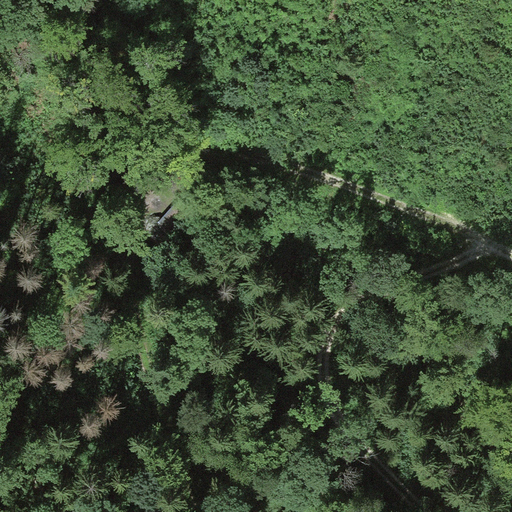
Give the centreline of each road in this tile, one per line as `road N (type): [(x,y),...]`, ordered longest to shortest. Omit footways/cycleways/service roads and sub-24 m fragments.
road 1 (track): [(194,511),(145,376),(135,303),(141,228),(166,191),(197,168),(244,159),(294,169),(511,255)]
road 2 (track): [(495,245),(362,300),(330,324),(320,357),(327,395),(364,454),(425,511)]
